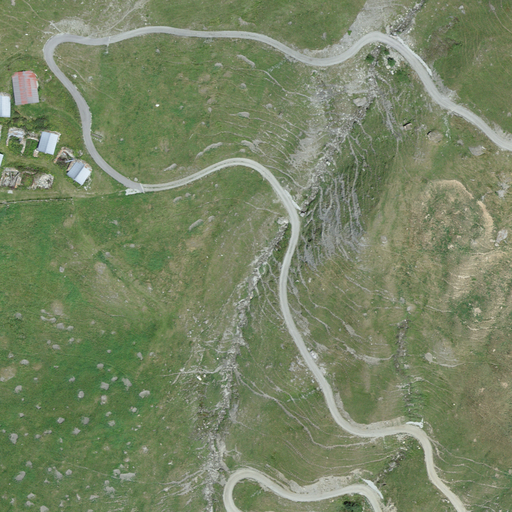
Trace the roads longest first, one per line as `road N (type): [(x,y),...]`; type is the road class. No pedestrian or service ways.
road 1 (track): [(459,511),(431,476),(424,441),(414,432),(355,433),(338,420),(286,319),(283,273),(297,231),(267,176),(228,162),(154,190),(118,180),(89,148),(81,106),(47,61),(47,49),(63,37),(109,41),(167,30),(256,37),(314,62),(336,59),(371,37),(386,40),(433,96),(511,148)]
road 2 (track): [(232,511),(227,493),(243,474),(296,499),(359,490),(377,511)]
road 3 (track): [(139,189),(1,199)]
